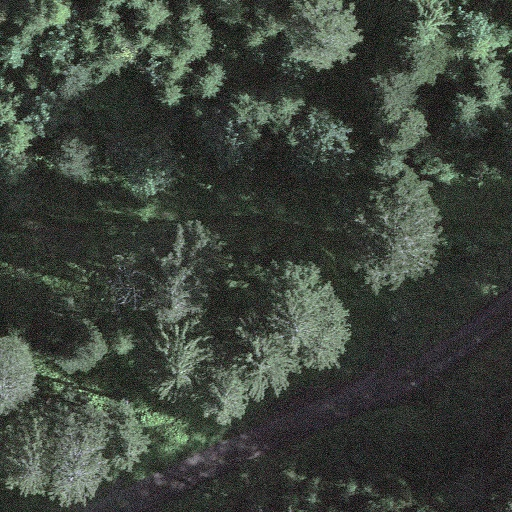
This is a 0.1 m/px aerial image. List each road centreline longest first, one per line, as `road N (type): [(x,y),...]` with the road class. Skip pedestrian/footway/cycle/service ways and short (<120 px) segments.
road 1 (track): [(0,213),(188,212),(293,222),(365,249),(387,245),(416,224),(511,202)]
road 2 (track): [(511,298),(418,365),(67,511)]
